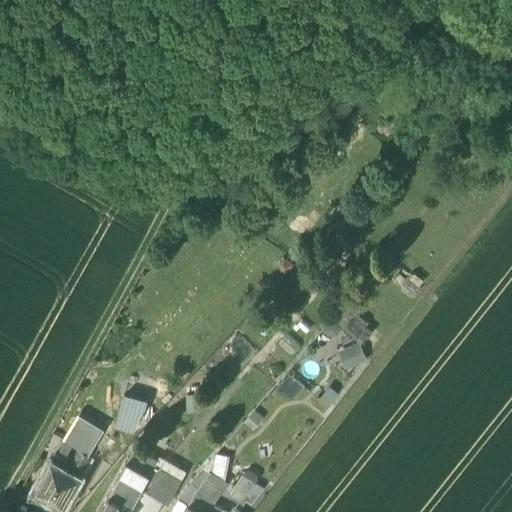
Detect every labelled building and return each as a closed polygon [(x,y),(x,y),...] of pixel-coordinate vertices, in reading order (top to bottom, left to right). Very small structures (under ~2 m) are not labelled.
[(357,345),(339,356),(347,369),(365,358),(357,345)] [(135,403),(120,402),(120,421),(135,422),(135,403)] [(102,433),(76,418),(64,438),(72,442),(79,447),(90,453),(102,433)] [(63,437),(51,458),(51,459),(62,465),(65,460),(63,458),(72,442),(64,438),(63,437)] [(90,453),(79,447),(72,459),(84,466),(91,454),(90,453)] [(62,465),(51,459),(35,487),(63,502),(66,498),(74,483),(79,475),(62,465)] [(134,469),(124,463),(118,475),(127,481),(129,478),(134,469)] [(147,476),(134,469),(129,478),(142,485),(147,476)] [(209,471),(194,492),(189,502),(205,511),(220,511),(222,508),(211,502),(226,481),(209,471)] [(255,482),(243,474),(230,494),(243,502),(255,482)] [(127,481),(118,475),(110,489),(120,495),(127,481)] [(74,483),(66,498),(72,501),(80,487),(74,483)] [(120,495),(110,489),(96,511),(126,511),(132,502),(120,495)] [(205,511),(189,502),(183,511),(205,511)]
